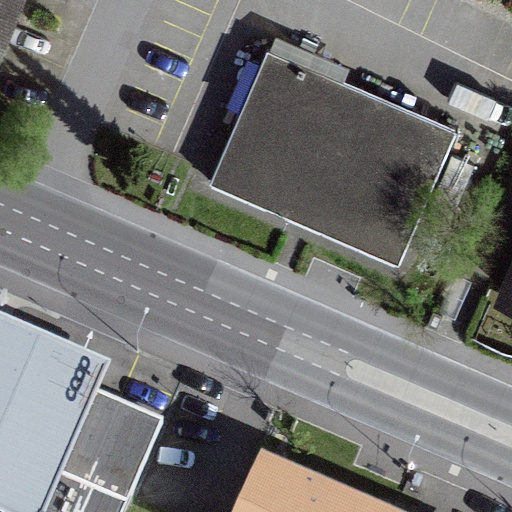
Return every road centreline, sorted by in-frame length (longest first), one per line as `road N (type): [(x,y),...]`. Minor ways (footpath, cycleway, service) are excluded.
road 1 (secondary): [(27,236),(511,440)]
road 2 (residential): [(27,236),(130,0)]
